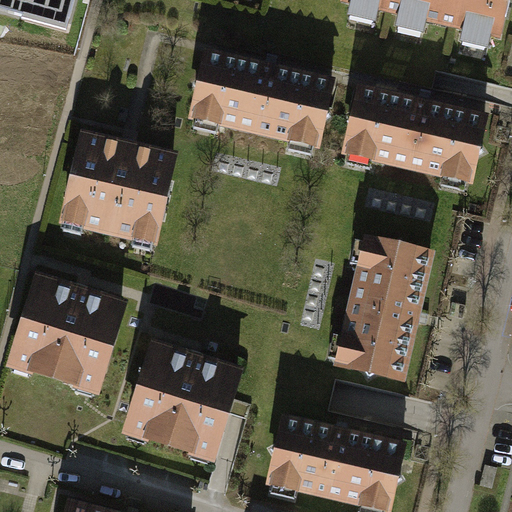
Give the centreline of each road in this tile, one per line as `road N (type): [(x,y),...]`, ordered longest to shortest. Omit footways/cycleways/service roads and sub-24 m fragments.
road 1 (residential): [(511,282),(454,511)]
road 2 (residential): [(0,447),(208,511)]
